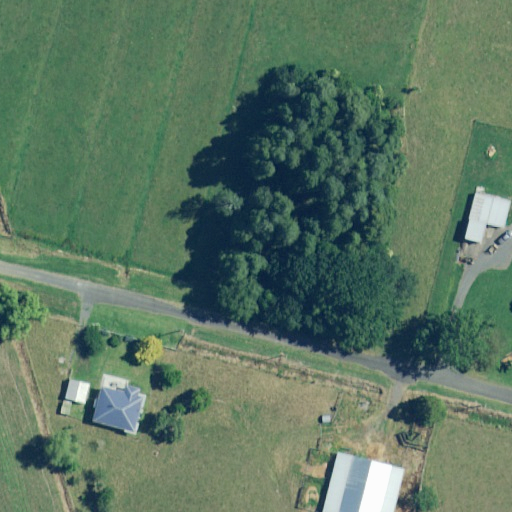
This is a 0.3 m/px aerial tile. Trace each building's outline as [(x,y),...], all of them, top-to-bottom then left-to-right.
[(509,200),(475,192),(464,239),(480,243),(485,223),(502,227),(509,200)] [(69,354),(57,354),(57,375),(69,375),(69,354)] [(88,384),(68,379),(64,399),(83,403),(88,384)] [(91,421),(123,430),(122,432),(133,436),(137,424),(134,423),(142,395),(136,393),(138,388),(125,384),(122,393),(101,387),(91,421)] [(71,401),(61,400),(59,416),(69,417),(71,401)] [(392,511),(403,469),(337,452),(321,511),(392,511)]
